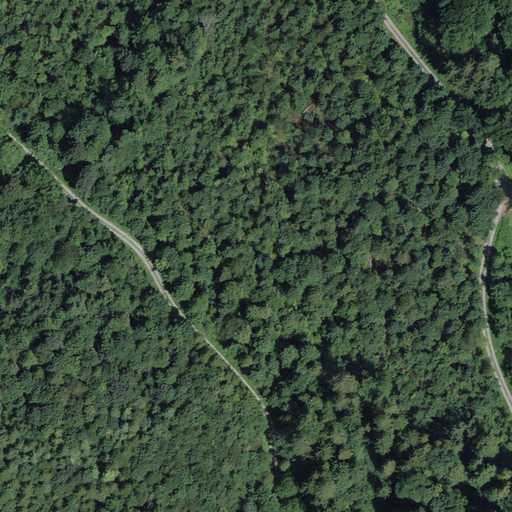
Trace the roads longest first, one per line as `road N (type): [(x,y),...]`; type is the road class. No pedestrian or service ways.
road 1 (track): [(284,511),(273,436),(254,394),(172,307),(132,241),(66,192),(0,123)]
road 2 (track): [(370,0),(506,175),(508,204),(484,266),(486,312),(511,398)]
